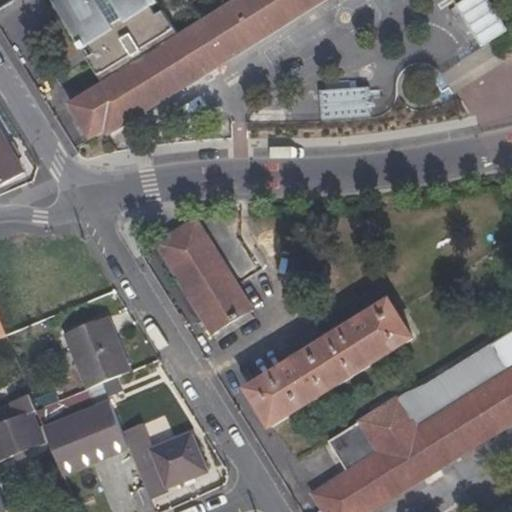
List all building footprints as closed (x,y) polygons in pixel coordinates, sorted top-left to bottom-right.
[(159,0),(55,0),(93,62),(169,16),(159,0)] [(243,0),(182,38),(169,16),(93,62),(107,84),(72,106),(92,139),(109,130),(111,134),(327,0),(243,0)] [(14,143),(7,147),(0,134),(0,186),(23,174),(15,159),(21,155),(14,143)] [(160,244),(216,334),(254,311),(197,222),(160,244)] [(249,391),(273,429),(414,340),(390,302),(249,391)] [(89,390),(104,384),(131,373),(125,357),(123,357),(113,334),(116,333),(109,318),(67,336),(89,390)] [(371,511),(511,424),(511,371),(418,430),(399,399),(330,442),(349,473),(315,494),(324,509),(320,511),(371,511)] [(59,391),(43,398),(47,408),(63,402),(59,391)] [(63,402),(47,408),(37,411),(43,424),(84,407),(78,395),(63,402)] [(37,411),(32,397),(0,409),(0,426),(35,412),(37,411)] [(118,417),(111,403),(97,409),(106,430),(78,442),(85,458),(61,468),(65,477),(131,449),(118,417)] [(97,409),(45,431),(61,468),(85,458),(78,442),(106,430),(97,409)] [(48,444),(35,412),(0,426),(0,462),(0,463),(48,444)] [(154,452),(169,487),(205,472),(192,437),(154,452)] [(0,511),(11,511),(0,486),(0,511)] [(157,511),(147,488),(131,493),(139,511),(157,511)]
